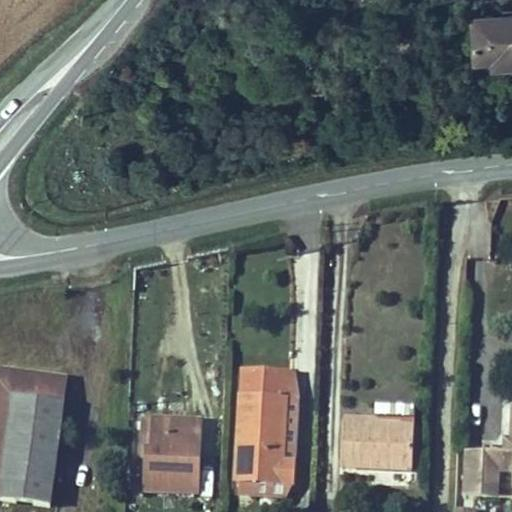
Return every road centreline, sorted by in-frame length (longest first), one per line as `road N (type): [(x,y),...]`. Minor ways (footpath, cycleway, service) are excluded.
road 1 (tertiary): [(19,259),(385,183),(511,165)]
road 2 (unknown): [(304,511),(308,199)]
road 3 (secondary): [(123,0),(0,142)]
